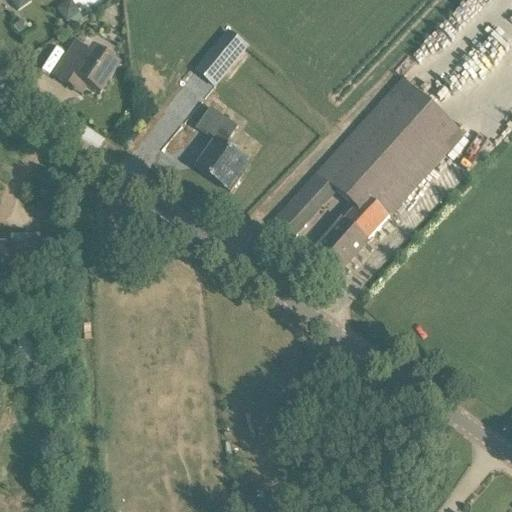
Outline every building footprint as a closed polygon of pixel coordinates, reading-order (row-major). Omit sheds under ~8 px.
[(70,3),(56,12),(66,25),(79,16),(70,3)] [(247,51),(228,35),(197,74),(215,89),(247,51)] [(118,70),(90,52),(88,56),(74,47),(53,79),(71,91),(77,82),(99,97),(118,70)] [(402,82),(317,176),(331,189),(357,212),(346,224),(311,262),(333,283),(402,208),(399,206),(462,136),(402,82)] [(212,110),(198,130),(211,139),(212,137),(219,142),(203,164),(207,167),(201,174),(231,195),(250,168),(225,149),(239,129),(212,110)] [(285,212),(272,227),(292,245),(305,230),(299,224),(285,212)] [(10,239),(10,246),(0,246),(0,288),(11,288),(11,275),(41,274),(39,238),(10,239)] [(19,328),(17,368),(38,369),(40,329),(19,328)] [(375,511),(365,503),(357,511),(375,511)]
